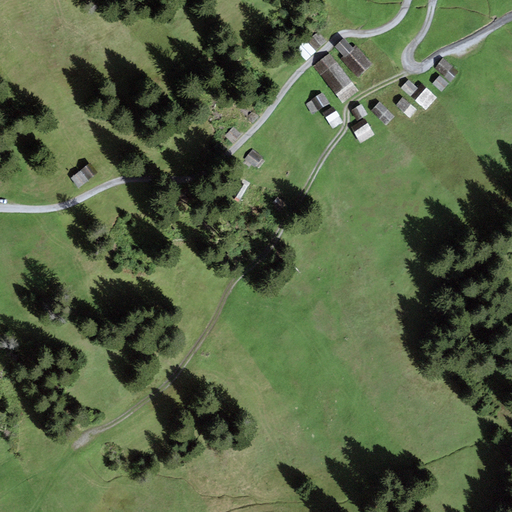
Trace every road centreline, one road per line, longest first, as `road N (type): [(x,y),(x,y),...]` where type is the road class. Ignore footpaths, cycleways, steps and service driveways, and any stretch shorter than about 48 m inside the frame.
road 1 (track): [(0,208),(48,209),(114,181),(202,175),(334,39),(392,23),(406,0)]
road 2 (track): [(210,322),(233,279),(268,248),(344,130),(355,99),(411,67)]
road 3 (track): [(210,322),(175,376),(57,468)]
